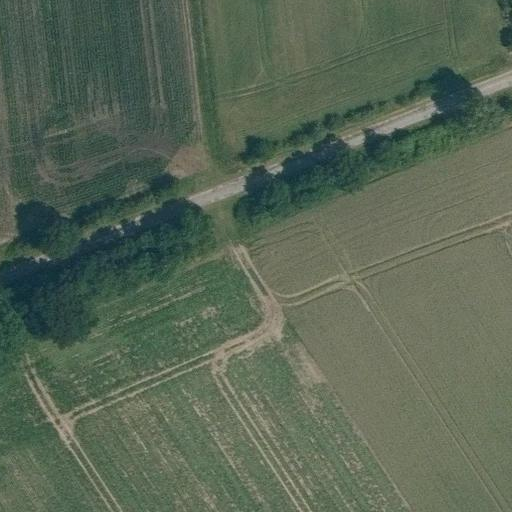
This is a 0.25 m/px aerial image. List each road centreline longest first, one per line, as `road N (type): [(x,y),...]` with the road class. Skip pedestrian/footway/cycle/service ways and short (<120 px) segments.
road 1 (residential): [(0,281),(511,78)]
road 2 (unknown): [(190,0),(212,197)]
